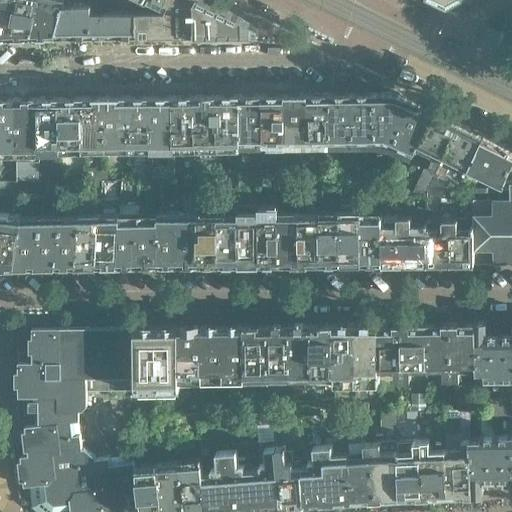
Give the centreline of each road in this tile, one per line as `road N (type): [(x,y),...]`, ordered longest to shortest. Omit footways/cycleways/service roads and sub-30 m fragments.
road 1 (residential): [(511,291),(0,299)]
road 2 (residential): [(0,68),(330,58),(370,45)]
